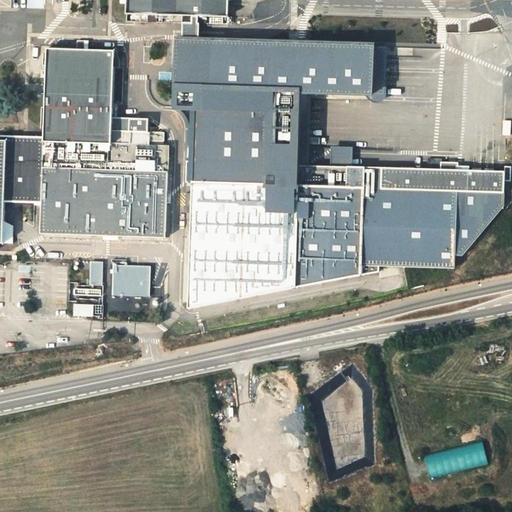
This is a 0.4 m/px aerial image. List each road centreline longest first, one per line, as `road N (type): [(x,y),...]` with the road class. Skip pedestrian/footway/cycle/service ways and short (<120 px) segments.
road 1 (primary): [(511,284),(253,348)]
road 2 (primary): [(0,402),(253,348)]
road 3 (primary): [(253,348),(468,316)]
